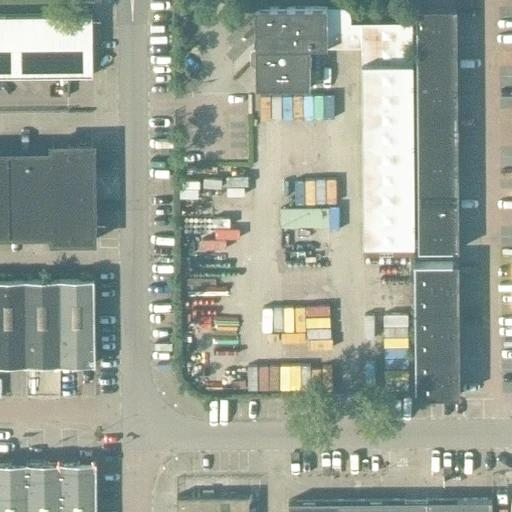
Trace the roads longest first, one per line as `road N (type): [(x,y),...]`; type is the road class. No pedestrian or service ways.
road 1 (unclassified): [(136,436),(132,0)]
road 2 (residential): [(487,0),(490,435)]
road 3 (unclassified): [(136,436),(490,435)]
